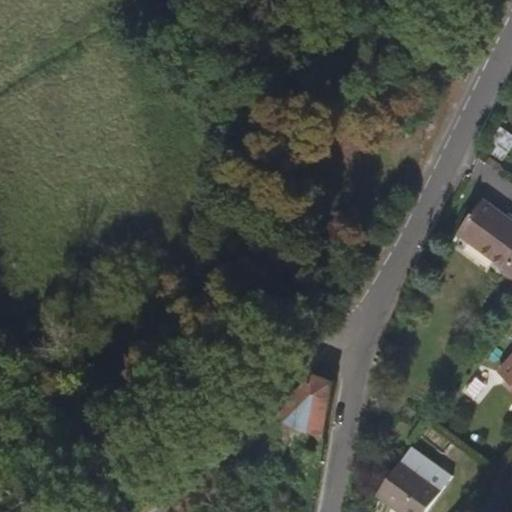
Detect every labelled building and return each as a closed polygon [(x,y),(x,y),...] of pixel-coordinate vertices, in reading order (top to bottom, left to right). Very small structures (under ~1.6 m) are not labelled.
[(506,274),(511,277),(511,220),(485,200),(460,234),(507,269),(506,274)] [(511,386),(511,357),(498,374),(511,386)] [(325,440),(337,383),(318,376),(277,417),(296,426),(325,440)] [(296,426),(277,417),(246,448),(279,463),(296,426)] [(403,462),(377,496),(399,511),(428,511),(444,492),(403,462)]
